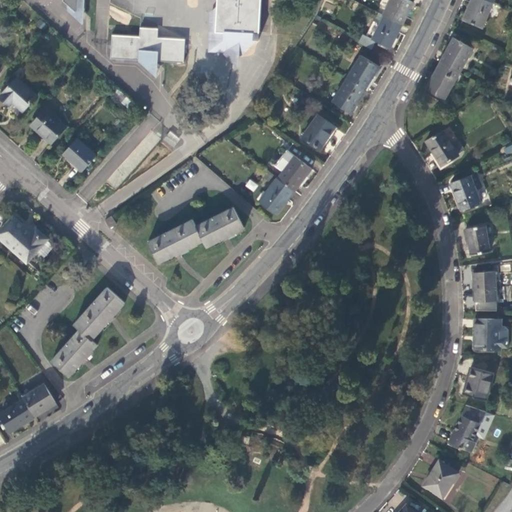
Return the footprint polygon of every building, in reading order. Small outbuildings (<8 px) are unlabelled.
[(63,0),(76,12),(82,5),(82,0),(63,0)] [(217,0),(217,13),(216,32),(224,32),(224,41),(237,53),(250,39),(259,39),(261,0),(217,0)] [(389,4),(386,13),(404,21),(409,11),(414,0),(382,0),(382,1),(389,4)] [(484,24),(494,0),(472,0),(472,1),(466,16),(484,24)] [(236,63),(237,53),(224,41),(224,32),(216,32),(217,13),(212,13),(210,51),(223,52),(236,63)] [(400,31),(404,21),(386,13),(382,21),(375,18),(368,33),(393,45),(400,31)] [(138,59),(149,69),(156,61),(169,62),(184,62),(185,39),(158,37),(158,28),(140,27),(140,36),(112,34),(110,58),(138,59)] [(451,44),(444,58),(463,68),(476,43),(457,33),(451,44)] [(362,52),(349,75),(367,86),(373,76),(381,62),(362,52)] [(449,94),(463,68),(444,58),(436,72),(430,84),(449,94)] [(156,61),(149,69),(157,77),(156,61)] [(360,98),(367,86),(349,75),(340,90),(333,86),(329,92),(336,96),(335,99),(353,109),(360,98)] [(40,98),(17,77),(0,96),(10,105),(13,101),(18,105),(27,113),(40,98)] [(68,126),(47,108),(32,125),(41,133),(53,143),(68,126)] [(337,124),(319,112),(304,135),(322,146),(328,136),(337,124)] [(441,162),(464,148),(459,138),(453,142),(444,127),(427,137),(435,150),(441,162)] [(97,155),(78,138),(64,154),(74,162),(83,170),(97,155)] [(505,154),(511,151),(511,144),(503,147),(505,154)] [(284,169),(296,153),(289,147),(276,163),(284,169)] [(284,169),(279,175),(296,188),(313,166),(296,153),(284,169)] [(482,172),(476,174),(480,186),(486,184),(482,172)] [(475,173),(455,181),(460,194),(465,208),(485,200),(480,186),(476,174),(475,173)] [(277,212),(296,188),(279,175),(278,174),(259,199),(277,212)] [(245,186),(254,192),(258,185),(249,179),(245,186)] [(192,219),(148,241),(159,262),(166,258),(168,261),(182,253),(181,251),(188,248),(189,250),(197,245),(196,243),(203,240),(206,246),(214,243),(215,245),(230,238),(229,235),(236,231),(238,233),(245,229),(233,206),(196,224),(192,219)] [(115,221),(110,214),(104,218),(109,225),(115,221)] [(0,236),(27,261),(48,238),(37,228),(32,233),(24,226),(14,217),(0,232),(0,236)] [(493,247),(488,221),(469,225),(472,236),(475,251),(493,247)] [(497,295),(496,267),(476,267),(476,283),(477,296),(497,295)] [(108,287),(76,324),(81,329),(53,361),(73,377),(79,371),(77,369),(83,363),(85,364),(94,353),(92,352),(99,345),(93,340),(98,334),(100,335),(105,329),(104,327),(109,321),(111,323),(122,311),(120,309),(126,302),(108,287)] [(477,327),(477,345),(502,344),(502,342),(510,342),(510,324),(505,320),(501,320),(501,315),(476,316),(477,327)] [(493,369),(471,363),(468,375),(465,389),(487,395),(493,369)] [(44,385),(23,398),(25,400),(35,417),(44,412),(56,404),(44,385)] [(24,424),(35,417),(25,400),(0,415),(10,432),(24,424)] [(478,432),(486,408),(466,401),(461,416),(456,429),(455,429),(451,440),(475,448),(479,437),(476,436),(478,432)] [(495,410),(486,408),(478,432),(487,435),(495,410)] [(462,470),(442,458),(435,469),(426,483),(446,495),(462,470)] [(419,511),(410,503),(401,511),(419,511)]
